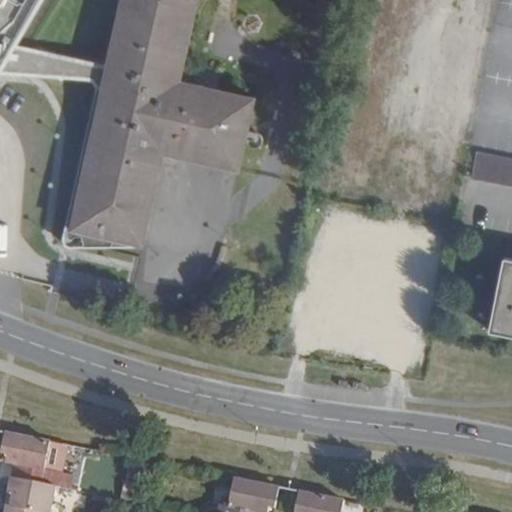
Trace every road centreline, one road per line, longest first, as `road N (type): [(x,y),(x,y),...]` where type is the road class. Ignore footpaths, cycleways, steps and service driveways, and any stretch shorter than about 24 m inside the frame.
road 1 (residential): [(511,447),(205,396),(0,330)]
road 2 (unknown): [(5,273),(158,286),(173,276)]
